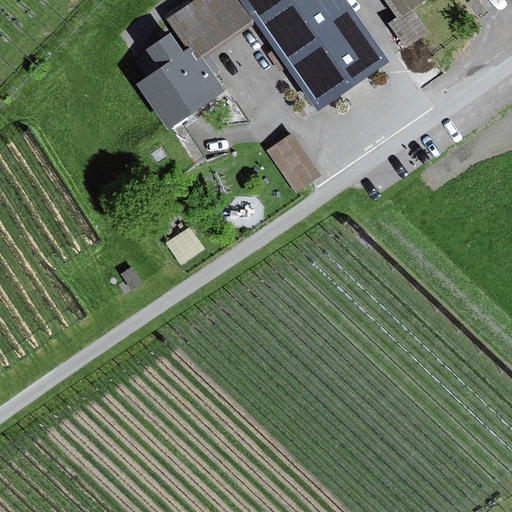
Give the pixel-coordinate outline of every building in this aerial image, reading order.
[(239,0),(196,0),(166,20),(187,50),(196,63),(201,59),(255,22),(239,0)] [(344,0),(239,0),(255,22),(319,113),(390,64),(344,0)] [(375,0),(391,22),(392,23),(412,9),(425,0),(375,0)] [(429,33),(412,9),(392,23),(391,22),(387,25),(405,50),(429,33)] [(171,63),(160,70),(191,116),(225,93),(201,59),(196,63),(187,50),(182,54),(170,36),(158,44),(171,63)] [(292,135),(267,152),(296,194),(321,177),(292,135)] [(194,227),(169,242),(183,265),(208,249),(194,227)] [(132,268),(121,275),(131,292),(143,285),(132,268)]
